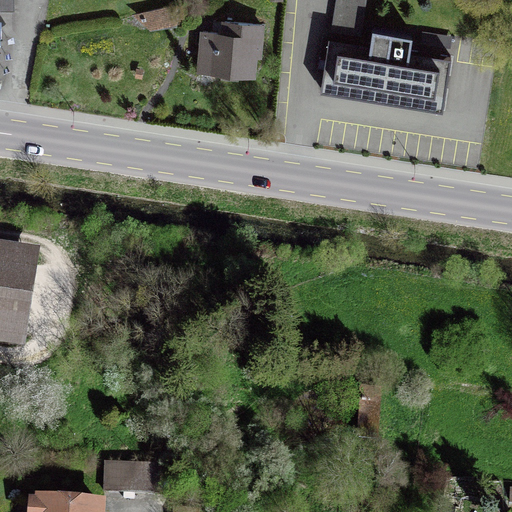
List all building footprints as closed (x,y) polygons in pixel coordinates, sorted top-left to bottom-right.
[(12,0),(0,0),(0,10),(13,10),(12,0)] [(335,0),(331,30),(360,34),(365,0),(335,0)] [(173,23),(179,4),(136,13),(151,26),(173,23)] [(258,54),(261,24),(224,21),(224,33),(203,31),(199,70),(251,74),(253,53),(258,54)] [(442,108),(451,55),(409,48),(412,32),(372,26),(370,42),(328,35),(320,89),(442,108)] [(27,258),(0,253),(0,325),(17,327),(27,258)] [(378,389),(357,388),(357,393),(361,393),(358,437),(376,438),(378,389)] [(159,466),(105,463),(104,491),(158,493),(159,466)] [(100,511),(100,506),(39,501),(38,511),(100,511)]
